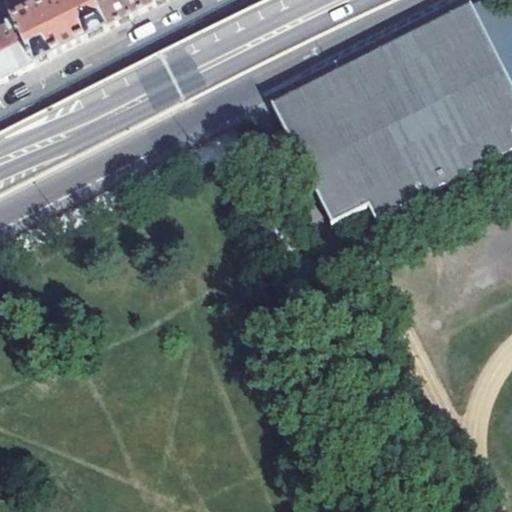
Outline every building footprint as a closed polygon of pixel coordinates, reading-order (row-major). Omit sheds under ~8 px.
[(8,13),(36,67),(67,52),(107,33),(90,0),(63,0),(64,0),(30,16),(24,5),(30,0),(6,0),(7,9),(8,13)] [(90,0),(107,33),(114,29),(145,13),(139,0),(90,0)] [(139,0),(145,13),(153,9),(170,0),(139,0)] [(487,0),(484,0),(270,108),(331,229),(368,210),(375,224),(511,155),(511,4),(495,12),(487,0)] [(0,35),(0,84),(14,78),(36,67),(8,13),(7,9),(0,13),(0,25),(6,27),(8,32),(0,35)]
